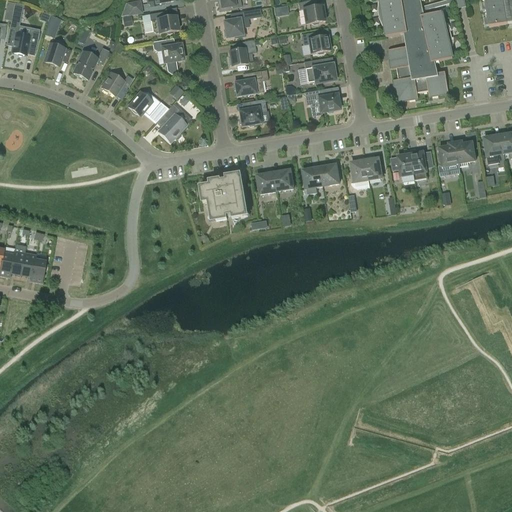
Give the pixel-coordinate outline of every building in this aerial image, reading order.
[(219,0),(221,10),(241,7),(240,0),(219,0)] [(379,0),(381,3),(380,4),(379,7),(379,9),(379,12),(379,15),(380,18),(381,21),(382,24),(383,26),(384,26),(385,30),(386,38),(404,36),(406,49),(388,52),(392,71),(396,70),(398,81),(393,82),(397,103),(415,100),(418,100),(417,95),(428,93),(429,98),(432,97),(438,96),(449,95),(446,80),(445,73),(438,75),(436,68),(435,64),(453,60),(451,52),(450,49),(452,49),(452,45),(451,40),(451,36),(450,35),(449,30),(446,25),(446,24),(445,25),(442,13),(424,17),(423,12),(456,4),(456,5),(465,4),(465,1),(468,0),(484,0),(489,28),(507,25),(511,24),(511,0),(451,0),(422,8),(421,2),(427,0),(379,0)] [(126,18),(126,17),(128,17),(128,18),(143,15),(141,2),(126,5),(126,6),(121,18),(123,18),(126,18)] [(299,12),(303,11),(305,26),(325,23),(322,7),(317,8),(314,6),(313,2),(298,4),(299,12)] [(14,5),(6,47),(13,48),(12,54),(26,57),(29,46),(36,47),(39,34),(31,32),(30,38),(15,35),(16,30),(18,30),(19,27),(23,7),(14,5)] [(225,32),(224,32),(225,38),(226,38),(227,39),(234,38),(234,41),(246,38),(244,30),(250,29),(248,21),(257,20),(256,12),(240,14),(241,21),(231,22),(224,24),(225,32)] [(166,14),(150,17),(151,23),(153,33),(157,35),(159,35),(159,36),(166,34),(168,36),(173,35),(174,33),(179,32),(176,18),(167,19),(166,14)] [(50,17),(44,36),(54,39),(61,21),(50,17)] [(123,18),(123,19),(124,28),(133,27),(131,18),(127,19),(126,18),(123,18)] [(90,34),(84,31),(81,38),(87,41),(90,34)] [(317,34),(301,37),(303,47),(309,46),(310,56),(316,55),(318,56),(322,55),(324,54),(330,52),(328,38),(318,39),(317,34)] [(162,53),(164,65),(166,65),(167,73),(172,76),(178,75),(176,63),(184,62),(183,59),(185,59),(184,53),(182,54),(181,46),(174,47),(173,41),(144,46),(145,53),(153,51),(158,54),(162,53)] [(230,60),(229,60),(230,67),(231,67),(231,69),(253,65),(251,56),(256,55),(254,42),(241,45),(242,51),(233,53),(229,53),(230,60)] [(61,62),(67,64),(71,52),(50,45),(44,63),(59,68),(61,62)] [(98,60),(96,59),(97,58),(96,57),(95,56),(94,54),(92,53),(90,53),(88,53),(86,53),(85,54),(83,53),(73,75),(88,82),(96,64),(103,67),(109,53),(102,50),(98,60)] [(324,61),(304,64),(307,85),(315,84),(315,85),(335,82),(333,71),(333,67),(332,68),(332,66),(331,66),(325,67),(324,61)] [(236,99),(256,95),(264,94),(262,83),(268,82),(266,72),(242,76),(243,83),(234,84),(234,86),(233,86),(234,95),(236,95),(236,99)] [(124,82),(111,74),(102,90),(115,98),(121,88),(126,91),(133,81),(127,77),(124,82)] [(174,98),(178,101),(184,94),(180,90),(174,98)] [(307,94),(304,95),(306,108),(311,107),(311,108),(312,108),(319,107),(320,115),(321,115),(326,114),(328,115),(332,114),(334,113),(340,112),(340,109),(341,108),(340,104),(339,103),(337,96),(325,98),(324,91),(316,93),(307,94)] [(149,118),(160,104),(148,93),(144,94),(142,96),(140,94),(128,108),(140,118),(144,114),(149,118)] [(179,104),(181,106),(185,106),(189,102),(185,97),(179,104)] [(240,119),(239,121),(240,125),(241,127),(242,128),(248,127),(250,128),(254,128),(255,126),(261,125),(260,117),(262,117),(262,114),(266,113),(264,101),(248,104),(249,111),(239,113),(240,119)] [(162,130),(158,134),(170,144),(174,140),(175,141),(178,141),(181,138),(181,135),(179,134),(186,127),(191,122),(179,112),(173,106),(169,111),(164,116),(169,122),(162,130)] [(511,161),(511,134),(501,137),(504,156),(510,155),(511,161)] [(500,165),(498,157),(504,156),(501,137),(484,140),(488,167),(500,165)] [(462,143),(455,144),(459,165),(460,169),(468,167),(468,164),(476,163),(472,144),(462,146),(462,143)] [(442,168),(439,168),(441,179),(461,176),(460,169),(459,165),(455,144),(449,145),(449,148),(439,150),(442,168)] [(416,151),(410,152),(414,176),(415,182),(428,180),(427,174),(426,169),(433,168),(431,154),(424,156),(424,154),(417,155),(416,151)] [(398,160),(391,161),(393,172),(400,171),(401,178),(402,178),(403,184),(415,182),(414,176),(410,152),(404,153),(405,157),(398,158),(398,160)] [(365,159),(369,189),(368,182),(382,180),(379,160),(372,161),(371,158),(365,159)] [(369,189),(365,159),(358,161),(358,163),(351,165),(354,184),(351,185),(352,187),(354,190),(357,191),(369,189)] [(319,167),(323,188),(340,185),(336,166),(327,168),(326,166),(319,167)] [(323,188),(319,167),(312,168),(312,170),(302,172),(306,191),(307,191),(308,196),(317,195),(316,189),(323,188)] [(274,174),(277,193),(294,191),(291,172),(274,174)] [(277,193),(274,174),(257,177),(260,196),(277,193)] [(486,178),(487,188),(494,186),(492,176),(486,178)] [(242,214),(247,213),(241,180),(237,181),(236,177),(225,178),(225,180),(210,183),(210,187),(204,188),(205,192),(201,193),(203,204),(209,203),(211,219),(215,218),(216,223),(243,218),(242,214)] [(441,196),(443,207),(450,206),(448,194),(441,196)] [(282,217),(283,228),(290,227),(289,216),(282,217)] [(13,257),(10,275),(21,277),(25,255),(14,253),(13,257)] [(13,257),(3,255),(0,270),(0,277),(10,279),(10,275),(13,257)] [(35,261),(35,257),(25,255),(21,277),(31,279),(35,261)] [(46,263),(35,261),(31,279),(30,283),(42,285),(46,263)]
